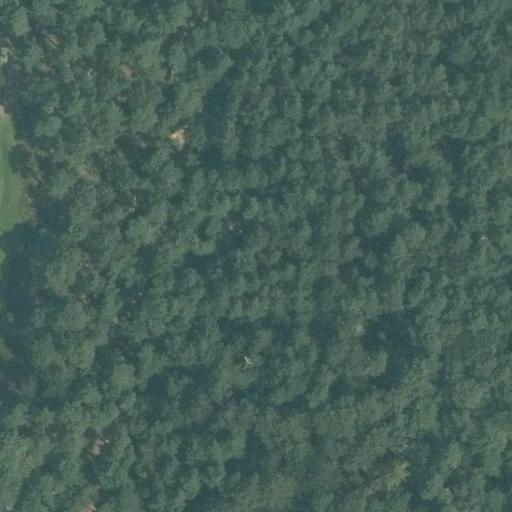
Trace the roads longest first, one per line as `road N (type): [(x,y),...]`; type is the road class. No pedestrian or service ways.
road 1 (track): [(410,511),(305,0)]
road 2 (unknown): [(46,511),(43,359),(122,0)]
